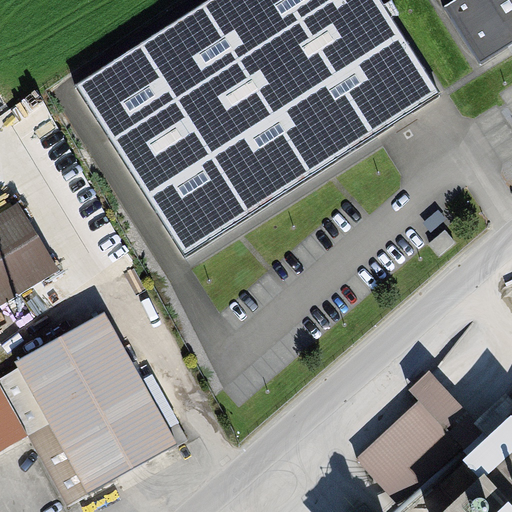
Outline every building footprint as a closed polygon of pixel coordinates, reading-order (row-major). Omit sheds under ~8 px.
[(444,106),(378,0),(234,0),(78,96),(183,266),(444,106)] [(511,57),(511,0),(462,0),(441,13),(482,77),(511,57)] [(12,213),(0,220),(0,311),(54,277),(12,213)] [(165,451),(99,324),(0,375),(0,449),(27,435),(63,504),(165,451)] [(427,407),(360,462),(398,509),(477,444),(429,386),(417,395),(427,407)] [(511,511),(511,425),(445,486),(465,508),(461,511),(511,511)]
